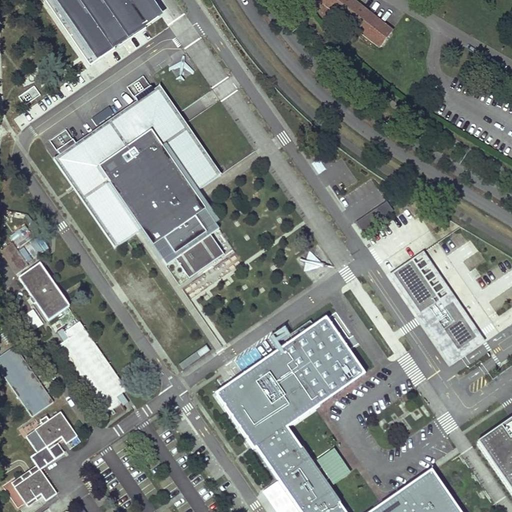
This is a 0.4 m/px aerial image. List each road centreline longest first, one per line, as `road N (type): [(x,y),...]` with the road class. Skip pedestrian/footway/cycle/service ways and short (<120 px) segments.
road 1 (tertiary): [(241,0),(339,110),(511,219)]
road 2 (tertiary): [(511,198),(352,98),(262,0)]
